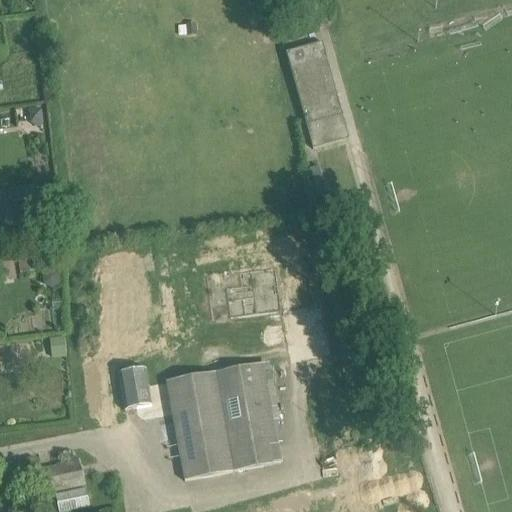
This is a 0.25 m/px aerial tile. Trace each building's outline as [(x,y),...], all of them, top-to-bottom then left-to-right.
[(286,54),(313,152),(350,141),(322,44),(286,54)] [(36,190),(10,193),(12,212),(39,209),(36,190)] [(0,265),(0,283),(18,281),(16,263),(0,265)] [(239,339),(240,349),(265,346),(264,335),(239,339)] [(51,341),(53,360),(68,358),(66,339),(51,341)] [(93,361),(95,373),(113,371),(111,359),(93,361)] [(125,412),(138,409),(140,423),(173,417),(186,483),(282,465),(274,425),(284,423),(274,365),(216,375),(167,384),(168,386),(150,389),(147,370),(119,375),(125,412)] [(43,470),(48,496),(88,489),(83,463),(43,470)]
